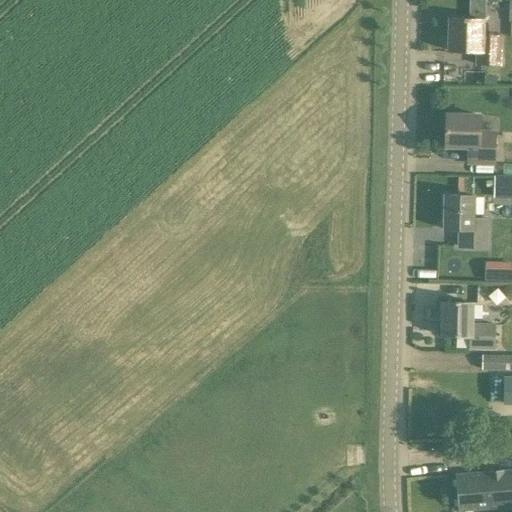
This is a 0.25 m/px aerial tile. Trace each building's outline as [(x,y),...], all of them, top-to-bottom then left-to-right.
[(503,35),(483,34),(484,19),(449,18),(448,51),(475,51),(475,64),(502,65),(503,35)] [(495,164),(495,131),(480,131),(480,114),(446,113),(446,146),(468,147),(467,163),(495,164)] [(511,176),(494,176),(493,196),(511,196),(511,176)] [(489,217),(474,216),(474,195),(444,195),(444,229),(458,229),(457,248),(488,249),(489,217)] [(511,261),(488,261),(487,279),(511,279),(511,261)] [(441,335),(469,336),(468,349),(495,350),(496,323),(472,323),(473,302),(442,302),(441,335)] [(511,354),(482,355),(482,370),(511,369),(511,354)] [(511,400),(511,375),(502,375),(501,401),(511,400)] [(511,468),(457,473),(459,511),(511,507),(511,468)]
